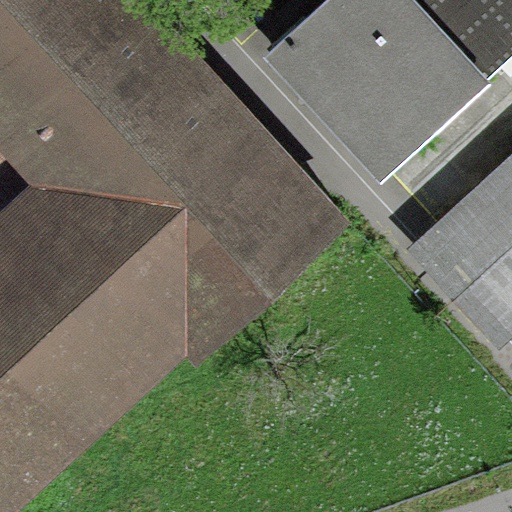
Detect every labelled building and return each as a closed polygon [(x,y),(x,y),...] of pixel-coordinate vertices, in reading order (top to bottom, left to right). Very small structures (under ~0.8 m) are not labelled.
[(145,0),(0,0),(0,149),(32,184),(0,213),(0,511),(17,511),(186,356),(195,367),(352,223),(335,205),(145,0)] [(411,0),(329,0),(264,60),(380,184),(489,84),(486,80),(411,0)] [(511,0),(411,0),(486,80),(511,56),(511,0)] [(0,149),(0,213),(32,184),(0,149)] [(511,154),(411,246),(504,348),(511,340),(511,154)]
